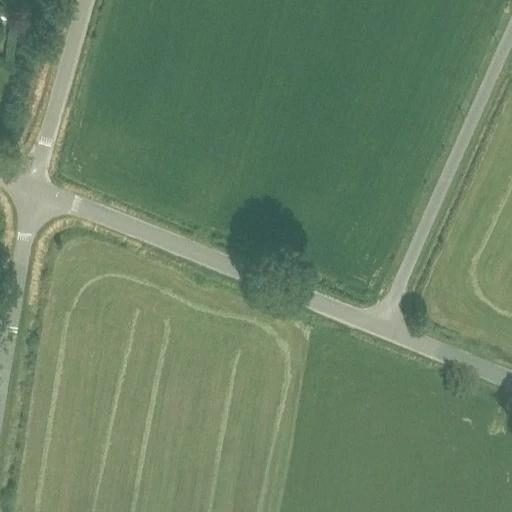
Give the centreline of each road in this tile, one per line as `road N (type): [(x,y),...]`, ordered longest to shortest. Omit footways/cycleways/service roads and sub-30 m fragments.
road 1 (unclassified): [(511,384),(32,192)]
road 2 (unclassified): [(84,0),(32,192)]
road 3 (unclassified): [(0,383),(32,192)]
